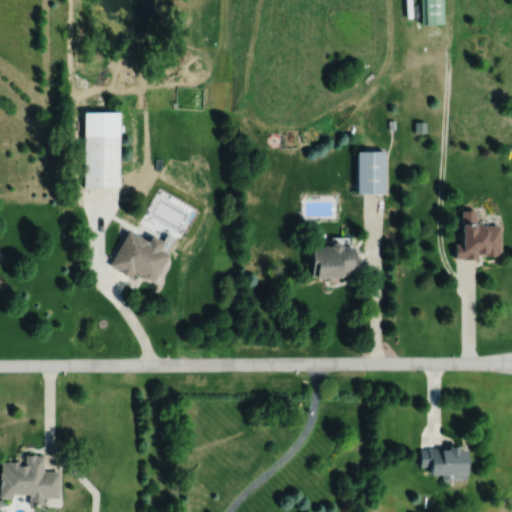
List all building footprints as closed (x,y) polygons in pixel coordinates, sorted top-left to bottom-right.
[(422,0),(423,24),(442,24),(441,0),(422,0)] [(117,136),(83,136),(83,187),(117,187),(117,136)] [(356,152),(356,193),(384,193),(384,152),(356,152)] [(476,211),(460,211),(460,258),(499,258),(499,226),(476,226),(476,211)] [(110,264),(152,285),(167,255),(159,251),(164,243),(150,236),(147,242),(127,232),(110,264)] [(311,244),(311,277),(355,277),(355,244),(311,244)] [(429,476),(465,477),(466,449),(420,448),(420,468),(429,468),(429,476)] [(24,463),(0,462),(0,498),(28,499),(28,507),(43,507),(43,499),(57,499),(58,473),(42,472),(42,456),(24,456),(24,463)]
